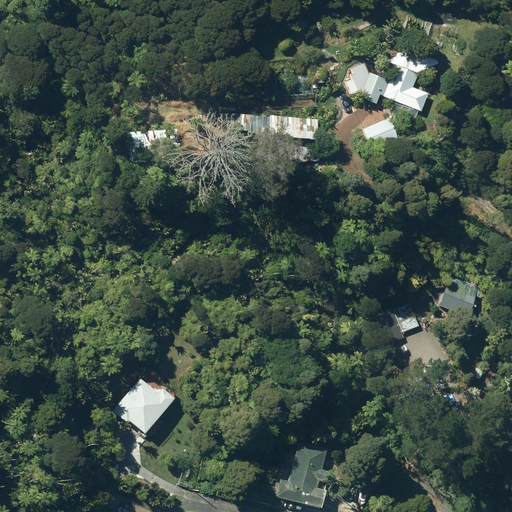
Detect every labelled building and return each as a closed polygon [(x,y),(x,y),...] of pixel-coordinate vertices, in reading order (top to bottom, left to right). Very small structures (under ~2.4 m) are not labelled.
[(422,21),(407,16),(399,39),(414,44),(422,21)] [(454,47),(441,42),(438,53),(450,58),(454,47)] [(388,62),(414,72),(436,62),(435,60),(405,49),(397,53),(382,48),(370,58),(379,69),(388,62)] [(359,92),(357,96),(373,103),(377,93),(418,110),(425,93),(410,87),(416,74),(393,65),(387,80),(367,72),(367,75),(361,63),(350,68),(352,73),(349,74),(350,77),(344,80),(350,94),(356,91),(359,92)] [(300,70),(301,80),(319,79),(319,70),(300,70)] [(227,113),(226,135),(272,137),(271,157),(318,160),(320,138),(313,138),(315,118),(227,113)] [(361,129),(369,150),(397,139),(389,118),(361,129)] [(125,132),(126,163),(177,161),(176,131),(125,132)] [(436,307),(465,318),(478,286),(450,274),(436,307)] [(392,310),(401,333),(417,326),(408,304),(392,310)] [(367,314),(379,345),(400,337),(389,307),(367,314)] [(462,368),(464,376),(472,374),(470,366),(462,368)] [(126,422),(142,435),(172,399),(159,389),(156,394),(138,379),(110,411),(125,423),(126,422)] [(298,449),(288,485),(279,482),(275,498),(317,510),(322,494),(314,492),(316,482),(322,483),(325,473),(320,472),(325,456),(298,449)] [(251,501),(271,507),(275,494),(255,488),(251,501)]
